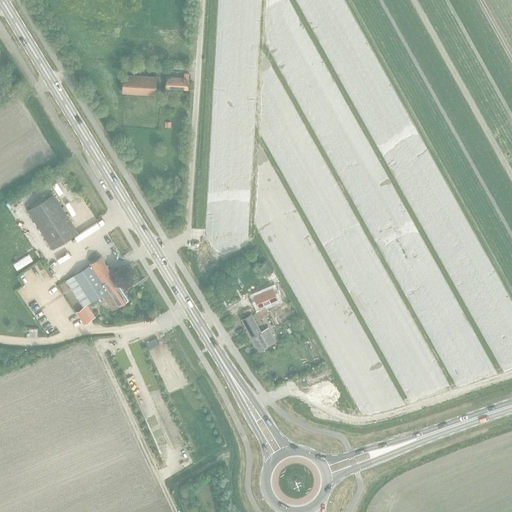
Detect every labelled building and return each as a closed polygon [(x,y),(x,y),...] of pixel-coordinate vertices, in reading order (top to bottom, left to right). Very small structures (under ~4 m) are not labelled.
[(155,94),(156,75),(123,73),(122,92),(155,94)] [(165,87),(187,88),(188,73),(184,73),(183,77),(166,76),(165,87)] [(53,248),(78,232),(53,194),(28,210),(53,248)] [(101,256),(96,259),(90,263),(90,264),(65,280),(83,307),(102,294),(108,304),(110,303),(114,309),(119,305),(119,306),(129,299),(101,256)] [(279,298),(274,287),(256,295),(260,306),(279,298)] [(83,307),(76,312),(84,323),(90,319),(83,307)] [(267,315),(263,307),(255,311),(259,319),(267,315)] [(250,313),(240,318),(258,350),(275,341),(269,329),(261,333),(250,313)]
